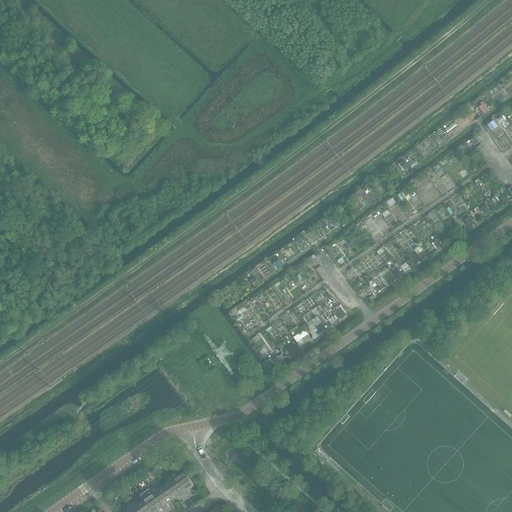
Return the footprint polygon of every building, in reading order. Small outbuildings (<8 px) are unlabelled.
[(482,105),(479,108),(484,114),(489,110),(482,102),(480,103),(482,105)] [(493,121),(487,125),(492,131),(498,127),(493,121)] [(441,129),(436,133),(441,138),(445,134),(441,129)] [(415,159),(409,164),(412,168),(418,163),(415,159)] [(404,160),(399,164),(404,170),(409,167),(404,160)] [(439,164),(433,169),(438,175),(444,171),(439,164)] [(409,188),(403,192),(407,197),(412,193),(409,188)] [(360,196),(356,200),(360,204),(364,201),(360,196)] [(495,197),(489,202),(493,207),(499,203),(495,197)] [(486,206),(481,209),(485,216),(490,212),(486,206)] [(332,216),(328,219),(334,228),(339,225),(332,216)] [(470,217),(466,220),(469,226),(474,223),(470,217)] [(453,229),(448,233),(451,238),(456,234),(453,229)] [(437,240),(433,242),(437,249),(441,246),(437,240)] [(423,252),(417,256),(420,260),(421,259),(421,260),(426,256),(423,252)] [(281,260),(275,264),(278,269),(284,265),(281,260)] [(398,268),(392,272),(396,278),(402,274),(398,268)] [(391,272),(383,277),(388,285),(396,279),(391,272)] [(255,278),(251,280),(255,286),(259,283),(255,278)] [(377,286),(372,290),(375,294),(380,290),(377,286)] [(339,305),(333,309),(340,318),(345,314),(339,305)] [(335,316),(329,320),(331,324),(338,319),(335,316)] [(322,324),(316,328),(317,331),(319,333),(322,332),(325,330),(326,329),(322,324)] [(307,335),(302,339),(305,343),(311,339),(307,335)] [(292,346),(286,350),(289,354),(295,350),(292,346)] [(278,356),(272,360),(275,364),(281,359),(279,356),(278,356)] [(172,476),(188,499),(192,496),(188,490),(194,486),(184,471),(178,476),(176,473),(172,476)] [(145,482),(150,478),(147,473),(141,477),(145,482)] [(183,502),(188,499),(172,476),(167,480),(169,482),(163,486),(173,500),(179,496),(183,502)] [(167,504),(173,500),(163,486),(157,490),(156,488),(151,491),(165,511),(169,511),(172,510),(167,504)] [(165,511),(151,491),(149,489),(139,496),(142,500),(150,511),(156,511),(158,511),(159,511),(165,511)] [(150,511),(142,500),(137,504),(135,502),(130,505),(134,511),(150,511)]
